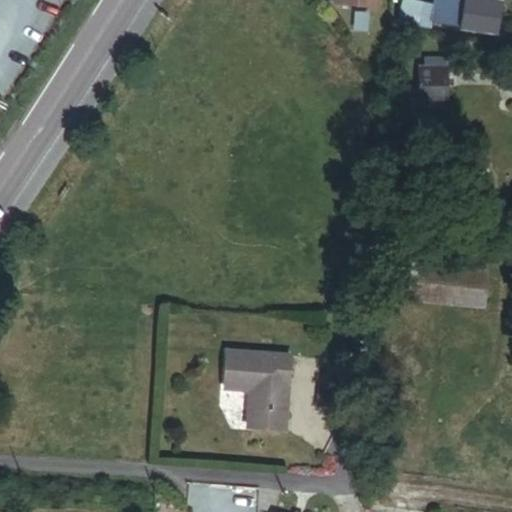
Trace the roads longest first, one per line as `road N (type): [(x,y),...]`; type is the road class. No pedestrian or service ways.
road 1 (primary): [(0,184),(119,0)]
road 2 (track): [(371,484),(511,505)]
